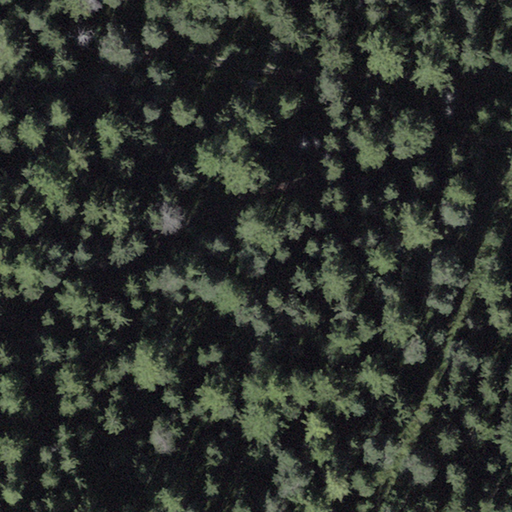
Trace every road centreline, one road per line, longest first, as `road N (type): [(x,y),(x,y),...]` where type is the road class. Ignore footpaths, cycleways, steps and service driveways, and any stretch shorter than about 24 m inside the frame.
road 1 (track): [(511,148),(215,211),(0,308)]
road 2 (track): [(0,104),(119,46),(511,69)]
